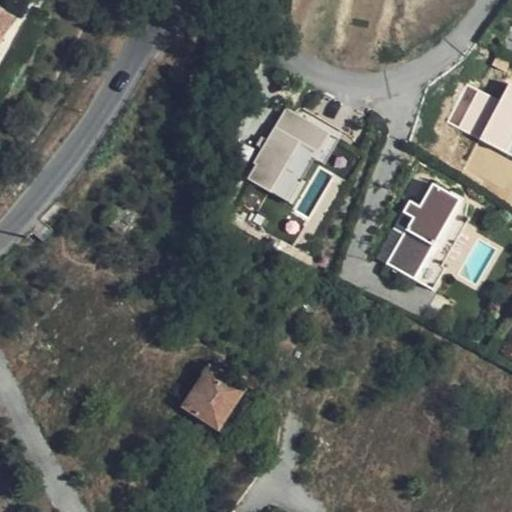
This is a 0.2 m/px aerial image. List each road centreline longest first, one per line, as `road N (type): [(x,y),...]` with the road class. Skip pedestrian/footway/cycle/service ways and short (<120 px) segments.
road 1 (residential): [(490,0),(458,43),(374,91),(314,76),(276,43),(268,0)]
road 2 (unclassified): [(160,0),(106,105),(0,239)]
road 3 (residential): [(0,377),(72,511)]
